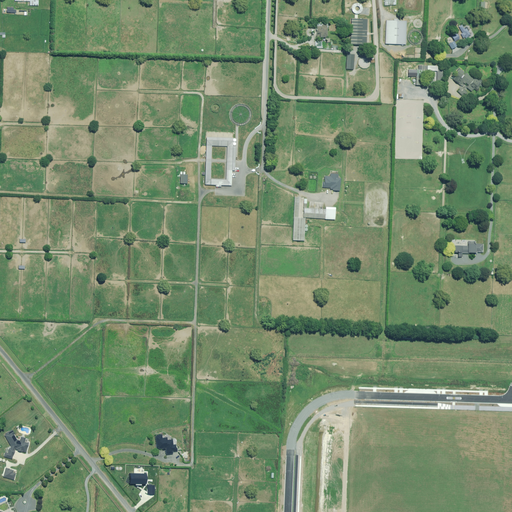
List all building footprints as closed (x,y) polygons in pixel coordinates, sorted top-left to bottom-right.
[(368,19),(352,18),(351,44),(367,45),(368,19)] [(406,37),(407,21),(406,21),(406,19),(404,19),(403,21),(387,20),(386,44),(406,44),(406,37)] [(465,29),(463,25),(459,27),(463,33),(461,34),(464,38),(466,37),(467,39),(469,37),(468,36),(471,35),(467,28),(465,29)] [(326,36),(327,36),(327,26),(317,26),(317,33),(320,33),(320,37),(324,37),(326,37),(326,36)] [(457,45),(454,40),(448,44),(452,49),(457,45)] [(355,55),(348,54),(347,69),(354,69),(355,55)] [(426,85),(426,77),(427,71),(438,71),(439,66),(422,65),(421,70),(417,70),(416,84),(420,84),(426,85)] [(465,97),(470,90),(472,91),(475,87),(478,89),(479,88),(476,86),(479,82),(474,78),(473,78),(460,68),(457,71),(458,72),(453,79),(461,86),(462,86),(458,91),(465,97)] [(233,147),(233,138),(207,137),(205,184),(216,185),(216,186),(222,187),(222,185),(231,185),(232,170),(235,170),(236,147),(233,147)] [(323,187),(328,188),(328,189),(333,189),(333,190),(340,191),(341,178),(338,178),(339,174),(331,174),(331,176),(325,176),(325,182),(324,182),(323,187)] [(299,218),(300,197),(295,197),(293,240),(305,241),(306,218),(299,218)] [(304,199),(304,208),(304,218),(325,219),(335,220),(335,219),(336,207),(326,207),(326,209),(307,208),(307,199),(304,199)] [(458,253),(458,257),(463,257),(463,254),(467,254),(467,252),(474,253),(474,254),(477,254),(477,252),(483,252),(483,245),(476,244),(468,243),(468,246),(454,246),(454,252),(458,253)] [(12,430),(5,434),(11,445),(8,452),(6,451),(4,457),(12,459),(15,450),(26,453),(29,443),(25,442),(26,438),(22,437),(20,441),(18,440),(12,430)] [(158,449),(163,449),(163,450),(166,449),(166,455),(173,454),(173,452),(178,451),(177,444),(173,445),(173,439),(168,440),(167,437),(163,438),(162,434),(157,435),(157,436),(156,436),(157,448),(158,448),(158,449)] [(14,470),(6,468),(4,477),(14,480),(16,473),(13,472),(14,470)]
